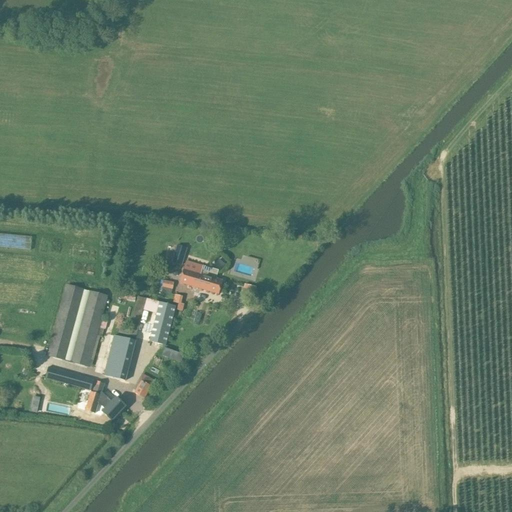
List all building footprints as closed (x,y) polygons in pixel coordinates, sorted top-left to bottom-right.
[(187,248),(176,245),(171,263),(182,266),(187,248)] [(203,267),(186,262),(179,283),(219,294),(223,281),(215,279),(218,271),(203,267)] [(173,282),(163,280),(161,292),(171,294),(173,282)] [(66,285),(47,356),(89,368),(89,367),(92,367),(93,360),(91,359),(107,296),(66,285)] [(175,294),(174,302),(179,303),(179,310),(182,310),(184,295),(175,294)] [(146,299),(137,297),(129,329),(120,326),(117,337),(114,336),(103,376),(125,382),(136,342),(135,341),(146,299)] [(175,307),(159,302),(149,341),(165,346),(175,307)] [(183,355),(165,348),(162,356),(180,362),(183,355)] [(93,380),(49,367),(46,379),(90,391),(93,380)] [(151,387),(141,381),(134,393),(145,399),(151,387)] [(103,384),(96,382),(92,394),(90,393),(85,411),(95,413),(98,402),(105,409),(102,412),(111,421),(125,407),(116,398),(111,402),(101,393),(103,384)]
